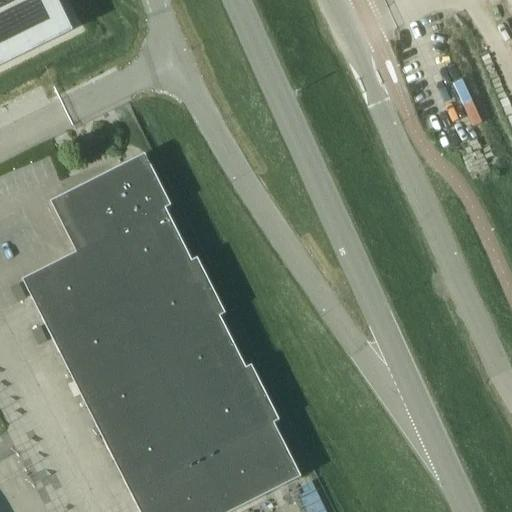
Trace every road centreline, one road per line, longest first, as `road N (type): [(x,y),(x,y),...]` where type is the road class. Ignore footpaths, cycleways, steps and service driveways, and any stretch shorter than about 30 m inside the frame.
road 1 (unclassified): [(434,435),(235,0)]
road 2 (unclassified): [(434,435),(381,380),(174,62)]
road 3 (unclassified): [(511,392),(481,340),(352,42)]
